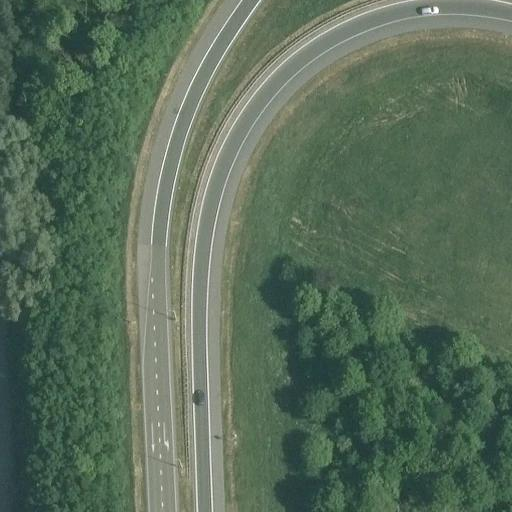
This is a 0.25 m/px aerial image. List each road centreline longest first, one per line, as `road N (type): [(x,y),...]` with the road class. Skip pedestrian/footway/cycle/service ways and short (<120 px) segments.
road 1 (motorway): [(205,511),(204,259),(234,146),(277,87),(350,32),(431,12),(511,18)]
road 2 (motorway): [(253,0),(190,107),(167,179),(156,308),(162,511)]
